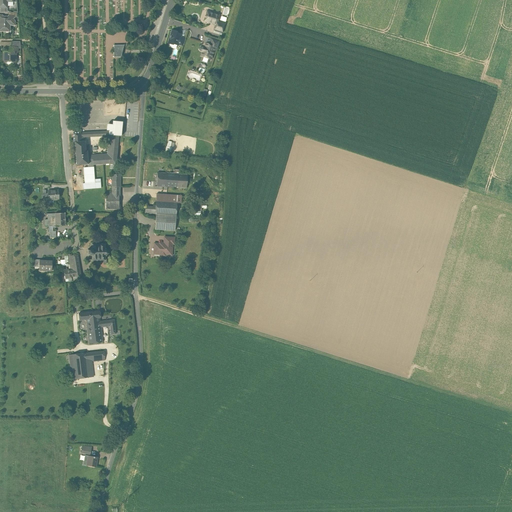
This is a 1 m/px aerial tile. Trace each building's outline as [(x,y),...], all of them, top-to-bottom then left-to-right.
[(219,15),(207,11),(204,21),(215,24),(216,25),(217,22),(219,15)] [(9,17),(3,17),(3,16),(2,15),(0,15),(0,24),(0,27),(1,28),(1,31),(6,32),(7,30),(7,29),(10,29),(10,24),(12,25),(12,26),(15,26),(15,21),(14,20),(12,20),(12,17),(9,17)] [(225,24),(217,22),(216,25),(215,24),(214,30),(222,33),(225,24)] [(176,31),(174,31),(171,32),(168,41),(169,44),(172,44),(173,44),(177,45),(178,44),(180,37),(180,35),(177,34),(176,31)] [(219,41),(211,38),(209,44),(215,46),(214,47),(217,48),(219,41)] [(209,44),(206,43),(204,47),(203,47),(202,52),(201,56),(211,59),(214,47),(215,46),(209,44)] [(114,57),(121,57),(123,50),(124,45),(114,45),(114,57)] [(3,52),(3,60),(6,63),(6,62),(7,64),(11,64),(13,63),(15,60),(16,53),(17,52),(17,48),(11,48),(10,48),(9,51),(8,53),(7,52),(3,52)] [(122,122),(113,121),(112,124),(107,124),(107,130),(73,133),(73,142),(75,142),(76,165),(88,164),(88,167),(84,168),(85,183),(94,182),(93,167),(93,165),(109,164),(111,164),(116,164),(119,136),(121,136),(122,122)] [(173,174),(158,173),(157,186),(177,187),(178,174),(173,174)] [(111,187),(112,187),(120,187),(120,174),(111,174),(111,187)] [(178,174),(177,187),(186,188),(187,175),(178,174)] [(120,209),(120,187),(112,187),(112,193),(106,193),(106,209),(120,209)] [(58,200),(58,190),(48,191),(48,195),(47,195),(46,194),(43,194),(42,195),(42,197),(43,198),(43,201),(44,203),(49,202),(48,200),(58,200)] [(182,196),(156,194),(156,201),(177,202),(177,203),(181,203),(182,196)] [(177,202),(156,201),(155,207),(155,214),(156,214),(176,216),(177,203),(177,202)] [(48,226),(64,226),(64,213),(48,213),(48,226)] [(176,216),(156,214),(155,229),(175,231),(176,216)] [(87,255),(91,255),(91,256),(92,256),(92,259),(91,260),(92,261),(93,260),(96,260),(96,261),(97,261),(97,260),(99,260),(99,261),(100,261),(100,260),(104,260),(104,264),(108,264),(108,255),(106,255),(107,254),(108,254),(109,253),(108,253),(108,251),(109,251),(108,250),(107,250),(106,249),(106,248),(105,249),(104,249),(104,245),(105,244),(104,243),(103,244),(100,244),(100,243),(99,243),(99,244),(97,244),(97,243),(96,243),(96,244),(92,244),(92,243),(91,244),(92,245),(92,248),(90,248),(90,249),(87,249),(87,255)] [(154,253),(160,254),(160,256),(166,256),(166,255),(172,255),(172,244),(172,243),(164,243),(162,243),(162,244),(154,243),(154,253)] [(81,276),(77,254),(71,255),(71,254),(68,255),(70,269),(64,270),(64,275),(65,278),(68,278),(78,276),(81,276)] [(39,261),(39,267),(39,269),(47,269),(47,271),(51,271),(52,261),(39,261)] [(100,311),(79,314),(79,320),(86,320),(100,318),(100,311)] [(100,318),(86,320),(89,344),(102,342),(101,328),(100,321),(100,318)] [(114,320),(100,321),(101,328),(110,327),(111,335),(116,334),(114,320)] [(111,350),(98,352),(98,361),(112,360),(111,350)] [(98,352),(85,353),(86,361),(91,360),(91,362),(98,361),(98,352)] [(85,353),(73,355),(74,363),(76,379),(88,378),(86,361),(85,353)] [(97,457),(85,455),(83,465),(95,467),(97,457)]
